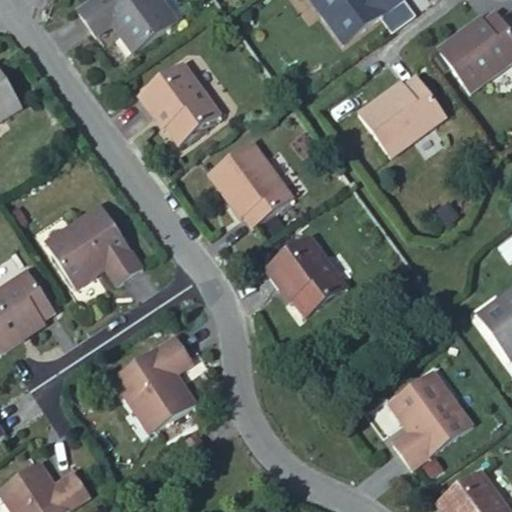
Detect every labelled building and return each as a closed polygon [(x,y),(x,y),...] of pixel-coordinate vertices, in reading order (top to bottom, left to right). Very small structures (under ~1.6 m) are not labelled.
[(113,30),(133,58),(182,22),(183,16),(171,0),(102,0),(80,16),(97,41),(113,30)] [(332,14),(322,0),(312,0),(326,19),(332,14)] [(322,0),(332,14),(326,19),(348,49),(409,3),(406,0),(322,0)] [(511,37),(498,19),(486,27),(466,41),(463,37),(439,55),(471,99),(511,68),(511,37)] [(466,41),(486,27),(483,23),(463,37),(466,41)] [(140,103),(155,123),(160,120),(170,133),(182,150),(221,121),(184,71),(140,103)] [(0,126),(22,113),(0,75),(0,126)] [(392,104),(389,101),(365,118),(398,163),(454,122),(424,82),(411,91),(392,104)] [(409,87),(389,101),(392,104),(411,91),(409,87)] [(160,120),(155,123),(165,136),(170,133),(160,120)] [(209,180),(226,202),(230,199),(245,219),(254,231),(292,203),(252,148),(209,180)] [(230,199),(226,202),(241,222),(245,219),(230,199)] [(77,238),(52,255),(78,294),(107,274),(118,290),(143,272),(102,211),(72,231),(77,238)] [(47,247),(52,255),(77,238),(72,231),(47,247)] [(265,275),(281,296),(285,293),(294,306),(307,323),(346,293),(310,243),(265,275)] [(0,357),(1,359),(25,344),(22,340),(43,325),(55,317),(28,276),(0,294),(0,357)] [(285,293),(281,296),(290,309),(294,306),(285,293)] [(511,293),(503,300),(507,308),(483,325),(510,364),(511,362),(511,293)] [(507,308),(503,300),(478,318),(483,325),(507,308)] [(22,340),(25,344),(45,329),(43,325),(22,340)] [(113,384),(132,414),(141,408),(157,433),(196,407),(177,378),(192,368),(176,343),(113,384)] [(435,377),(427,382),(445,408),(453,402),(435,377)] [(445,408),(427,382),(389,410),(409,438),(394,450),(412,475),(473,430),(453,402),(445,408)] [(141,408),(132,414),(149,438),(157,433),(141,408)] [(187,445),(188,445),(205,464),(213,457),(196,437),(187,445)] [(42,469),(37,472),(50,493),(56,490),(42,469)] [(50,493),(37,472),(0,495),(0,499),(8,511),(73,511),(90,501),(74,478),(56,490),(50,493)] [(436,509),(438,511),(506,511),(481,476),(436,509)]
